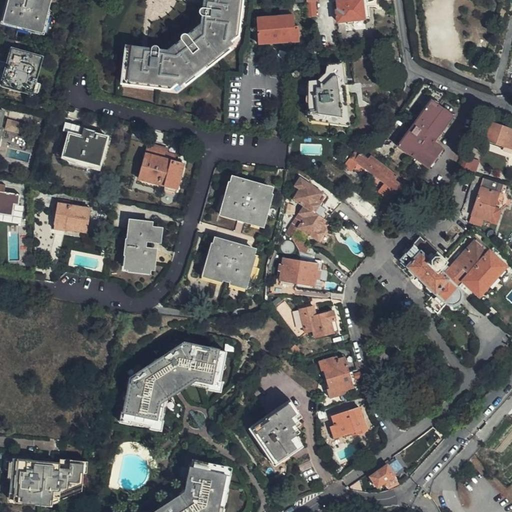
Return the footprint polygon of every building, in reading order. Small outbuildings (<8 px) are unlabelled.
[(42,30),(49,0),(10,0),(5,20),(42,30)] [(176,79),(222,43),(219,40),(227,34),(230,0),(199,0),(197,23),(199,26),(191,32),(189,29),(172,43),(174,46),(166,52),(163,50),(122,45),(118,75),(168,81),(174,76),(176,79)] [(219,40),(222,43),(233,33),(237,0),(230,0),(227,34),(219,40)] [(303,0),(305,4),(307,4),(308,14),(313,14),(312,3),(316,4),(315,0),(303,0)] [(363,17),(360,0),(336,0),(337,7),(336,7),(337,19),(363,17)] [(297,40),(296,25),(292,25),(290,6),(277,7),(277,16),(254,17),(256,43),(297,40)] [(199,26),(197,23),(189,29),(191,32),(199,26)] [(174,46),(172,43),(163,50),(166,52),(174,46)] [(226,48),(222,43),(176,79),(181,84),(226,48)] [(32,93),(42,57),(12,48),(1,85),(32,93)] [(347,124),(346,116),(341,62),(324,63),(324,73),(320,79),(309,80),(308,118),(347,124)] [(165,87),(176,79),(174,76),(168,81),(118,75),(117,82),(165,87)] [(446,91),(436,87),(393,143),(427,167),(442,148),(434,141),(452,115),(437,104),(446,91)] [(99,118),(70,108),(66,119),(95,129),(99,118)] [(511,147),(511,146),(511,129),(489,122),(483,137),(511,147)] [(96,174),(105,140),(91,136),(91,135),(82,132),(82,130),(62,125),(52,163),(96,174)] [(176,189),(182,164),(173,162),(174,156),(169,155),(169,151),(146,145),(137,179),(176,189)] [(394,173),(368,155),(366,158),(357,151),(355,153),(349,149),(338,164),(346,170),(353,161),(394,190),(400,183),(391,176),(394,173)] [(461,156),(456,169),(463,171),(467,158),(461,156)] [(260,224),(270,188),(232,177),(222,213),(260,224)] [(290,198),(301,206),(312,213),(317,205),(314,203),(321,192),(298,177),(293,185),(297,188),(290,198)] [(493,188),(495,181),(482,177),(467,222),(469,223),(482,227),(490,204),(491,204),(494,203),(496,202),(498,199),(499,197),(499,194),(498,191),(496,189),(493,188)] [(0,217),(10,219),(12,203),(17,203),(19,194),(0,191),(0,217)] [(320,201),(332,212),(342,201),(341,201),(329,191),(320,201)] [(341,201),(342,201),(371,225),(378,216),(350,191),(341,201)] [(68,201),(56,199),(51,225),(64,227),(63,228),(84,232),(89,209),(68,204),(68,201)] [(321,227),(325,222),(312,213),(301,206),(293,218),(298,222),(295,227),(316,242),(324,229),(321,227)] [(143,249),(144,240),(157,241),(159,225),(128,221),(123,265),(151,268),(152,251),(143,249)] [(461,293),(459,288),(457,287),(462,282),(461,280),(487,250),(476,240),(449,268),(443,263),(444,262),(417,237),(397,259),(433,292),(424,302),(427,305),(426,307),(431,311),(433,310),(437,313),(445,304),(448,305),(450,305),(453,305),(456,304),(457,303),(459,300),(460,298),(461,296),(461,293)] [(243,285),(253,249),(214,238),(205,274),(243,285)] [(504,266),(487,250),(461,280),(462,282),(477,295),(504,266)] [(351,253),(349,255),(341,263),(352,273),(364,259),(360,255),(356,259),(351,253)] [(313,286),(316,261),(282,255),(278,281),(313,286)] [(337,331),(331,310),(315,315),(312,306),(298,310),(305,334),(312,332),(314,338),(337,331)] [(226,351),(192,345),(191,348),(181,346),(137,377),(135,388),(130,411),(128,416),(132,416),(131,419),(137,420),(150,423),(159,426),(162,418),(165,405),(162,401),(163,395),(172,389),(169,385),(180,376),(183,381),(190,376),(197,377),(199,383),(210,385),(218,386),(220,378),(226,351)] [(291,362),(280,354),(270,364),(316,397),(317,380),(291,362)] [(351,389),(341,356),(315,364),(326,397),(351,389)] [(162,401),(165,405),(168,396),(189,381),(199,383),(197,377),(190,376),(183,381),(180,376),(169,385),(172,389),(163,395),(162,401)] [(224,378),(220,378),(218,386),(210,385),(209,389),(222,391),(224,378)] [(294,430),(297,427),(295,423),(299,420),(296,415),(300,411),(292,400),(264,418),(265,419),(258,424),(259,425),(252,430),(272,459),(301,440),(294,430)] [(365,430),(358,406),(330,415),(333,424),(329,426),(332,437),(341,434),(354,430),(355,433),(365,430)] [(128,416),(130,411),(126,410),(123,420),(136,424),(137,420),(131,419),(132,416),(128,416)] [(159,426),(150,423),(150,427),(162,430),(164,419),(162,418),(159,426)] [(76,489),(78,473),(80,472),(81,462),(57,460),(57,466),(29,464),(29,461),(15,459),(15,462),(6,462),(6,470),(9,470),(7,493),(21,495),(22,497),(50,500),(50,497),(57,497),(57,494),(65,495),(65,488),(76,489)] [(212,511),(216,510),(218,500),(220,500),(224,480),(221,479),(225,465),(193,459),(190,476),(193,477),(192,483),(188,482),(187,491),(185,497),(182,500),(179,496),(175,499),(178,503),(173,506),(170,502),(157,511),(158,511),(212,511)] [(387,479),(393,474),(386,464),(369,476),(376,486),(381,482),(382,484),(388,480),(387,479)] [(212,511),(222,511),(223,511),(223,510),(224,508),(224,503),(226,504),(228,492),(226,492),(228,482),(230,482),(232,466),(225,465),(221,479),(224,480),(220,500),(218,500),(216,510),(212,511)]
